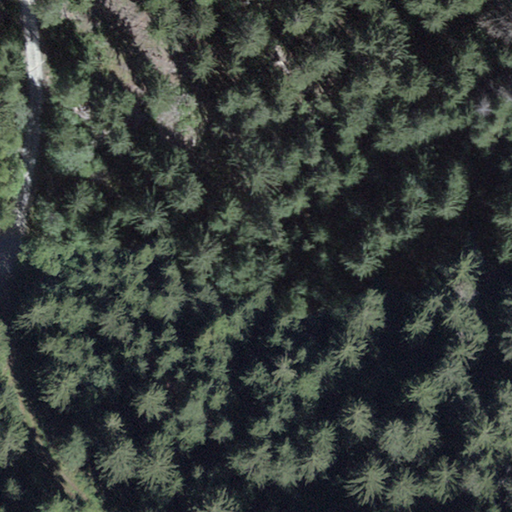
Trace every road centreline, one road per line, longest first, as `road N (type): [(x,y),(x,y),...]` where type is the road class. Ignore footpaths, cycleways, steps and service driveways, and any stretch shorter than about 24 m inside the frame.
road 1 (track): [(0,273),(15,261),(34,123),(31,0)]
road 2 (track): [(93,511),(32,433),(0,291)]
